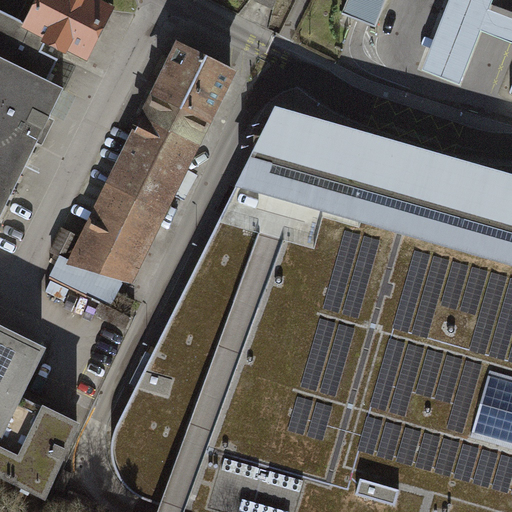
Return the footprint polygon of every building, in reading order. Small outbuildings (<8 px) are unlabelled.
[(44,0),(31,27),(28,33),(48,43),(71,54),(74,50),(93,59),(118,10),(96,0),(44,0)] [(348,0),(343,15),(362,22),(377,28),(387,0),(348,0)] [(511,18),(492,11),(496,0),(448,0),(421,70),(463,86),(484,32),(511,42),(511,18)] [(31,27),(0,11),(0,231),(69,92),(52,84),(33,74),(43,52),(48,43),(28,33),(31,27)] [(134,288),(238,74),(179,46),(75,260),(134,288)] [(63,62),(43,52),(33,74),(52,84),(63,62)] [(465,179),(511,192),(511,176),(276,108),(255,151),(457,208),(461,193),(465,179)] [(296,163),(255,151),(235,191),(115,432),(113,439),(112,445),(112,451),(113,457),(114,463),(116,468),(120,477),(124,483),(129,488),(134,493),(140,497),(181,511),(511,511),(511,192),(465,179),(461,193),(457,208),(296,163)] [(0,477),(50,502),(86,428),(28,400),(53,351),(0,325),(0,477)]
